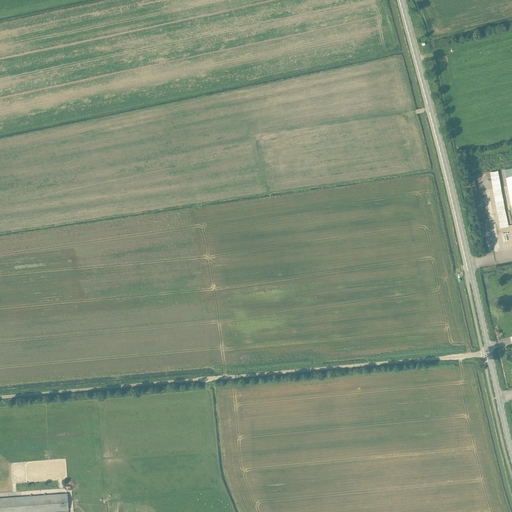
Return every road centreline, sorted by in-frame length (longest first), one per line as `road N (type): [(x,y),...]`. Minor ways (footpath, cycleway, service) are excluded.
road 1 (unclassified): [(0,398),(488,351)]
road 2 (tertiary): [(488,351),(402,0)]
